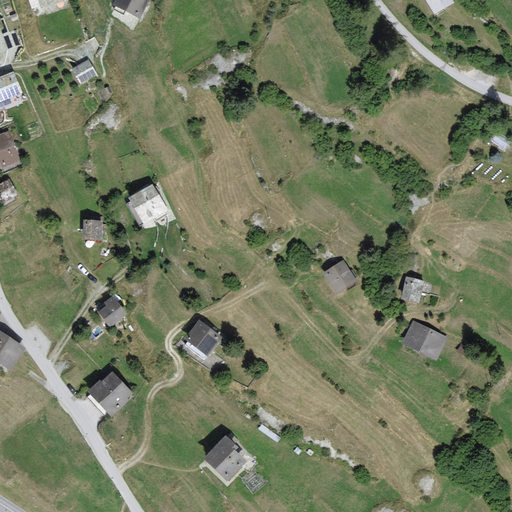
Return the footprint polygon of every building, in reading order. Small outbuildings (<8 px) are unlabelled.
[(147,0),(117,0),(116,4),(139,16),(147,0)] [(451,0),(428,0),(437,13),(453,2),(451,0)] [(95,72),(88,61),(74,69),(81,81),(95,72)] [(0,98),(20,91),(13,73),(0,78),(0,98)] [(497,133),(492,140),(504,148),(509,141),(497,133)] [(11,143),(8,134),(0,136),(0,159),(3,166),(18,160),(11,143)] [(16,194),(9,181),(0,185),(0,199),(1,202),(16,194)] [(161,202),(152,185),(130,198),(144,222),(166,210),(161,202)] [(102,221),(86,220),(85,238),(102,238),(102,221)] [(355,281),(343,262),(327,272),(333,282),(339,291),(355,281)] [(429,284),(408,279),(403,299),(411,301),(417,302),(421,289),(428,291),(429,284)] [(125,314),(114,297),(106,302),(109,305),(100,312),(106,321),(109,325),(125,314)] [(219,337),(199,322),(187,339),(207,354),(215,342),(219,337)] [(445,336),(414,322),(405,342),(435,356),(445,336)] [(10,337),(0,331),(0,360),(10,367),(23,347),(10,337)] [(130,393),(111,373),(101,383),(90,392),(110,412),(130,393)] [(237,446),(226,437),(206,459),(215,467),(228,478),(244,460),(233,450),(237,446)]
